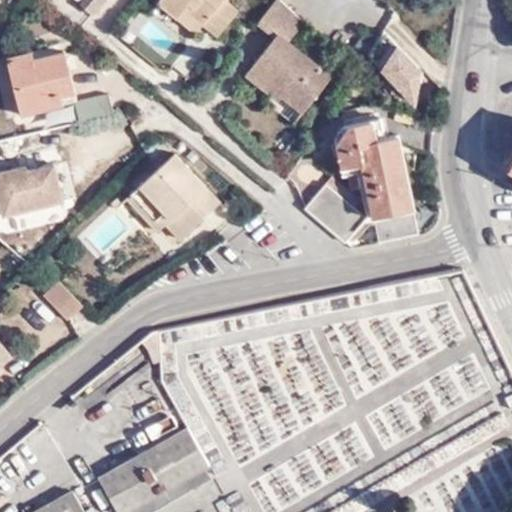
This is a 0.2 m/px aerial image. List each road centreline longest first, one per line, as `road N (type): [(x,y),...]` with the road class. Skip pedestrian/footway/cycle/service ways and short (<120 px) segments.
road 1 (residential): [(481,242),(161,299),(0,436)]
road 2 (tertiary): [(472,55),(461,151),(481,242)]
